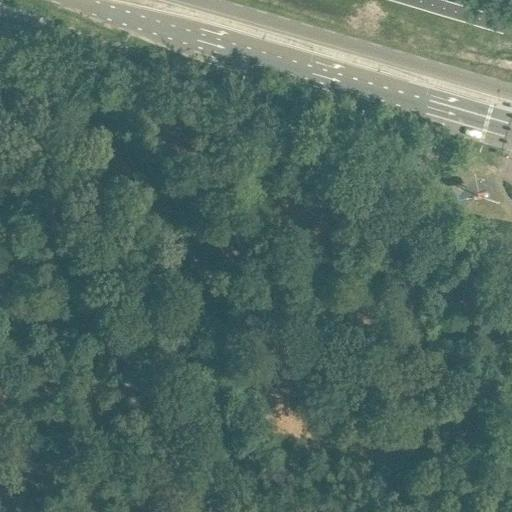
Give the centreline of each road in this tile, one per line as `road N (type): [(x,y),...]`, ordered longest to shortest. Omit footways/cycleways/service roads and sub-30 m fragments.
road 1 (unclassified): [(0,82),(135,132),(174,180),(216,308),(222,421),(214,511)]
road 2 (primary): [(67,0),(511,124)]
road 3 (primary): [(511,76),(257,0)]
